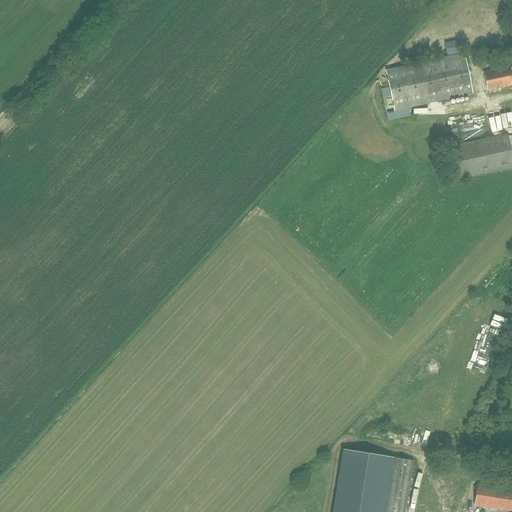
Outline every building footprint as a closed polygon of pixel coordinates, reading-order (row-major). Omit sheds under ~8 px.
[(444,43),(447,56),(463,53),(460,40),(444,43)] [(473,94),(464,54),(385,71),(395,112),(473,94)] [(488,91),(511,85),(511,66),(484,72),(488,91)] [(449,122),(452,135),(461,133),(458,120),(449,122)] [(457,181),(511,167),(511,153),(508,135),(450,148),(457,181)] [(405,511),(413,462),(343,451),(333,511),(405,511)] [(511,488),(478,484),(477,486),(474,504),(511,510),(511,488)]
